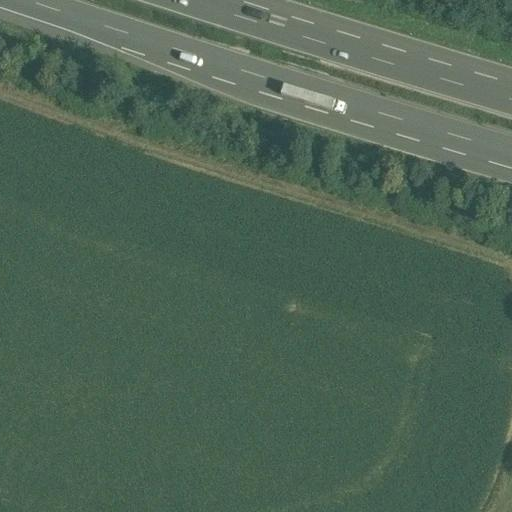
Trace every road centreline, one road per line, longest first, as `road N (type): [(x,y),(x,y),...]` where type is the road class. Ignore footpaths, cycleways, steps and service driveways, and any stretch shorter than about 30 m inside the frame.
road 1 (track): [(511,269),(499,256),(122,140),(0,94)]
road 2 (motorway): [(33,0),(511,143)]
road 3 (motorway): [(511,95),(313,35)]
